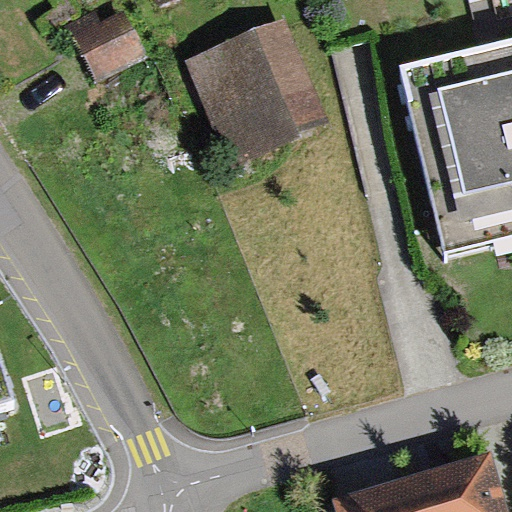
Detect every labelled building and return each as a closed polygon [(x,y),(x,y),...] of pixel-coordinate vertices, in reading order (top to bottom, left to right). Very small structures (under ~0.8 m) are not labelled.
[(152,0),(158,10),(177,0),(152,0)] [(95,14),(68,30),(86,61),(128,37),(117,19),(103,27),(95,14)] [(188,67),(235,174),(303,145),(301,140),(331,127),(287,25),(188,67)] [(511,59),(403,86),(446,264),(511,248),(511,59)] [(0,412),(18,407),(0,352),(0,412)] [(507,511),(493,462),(334,508),(335,511),(507,511)]
